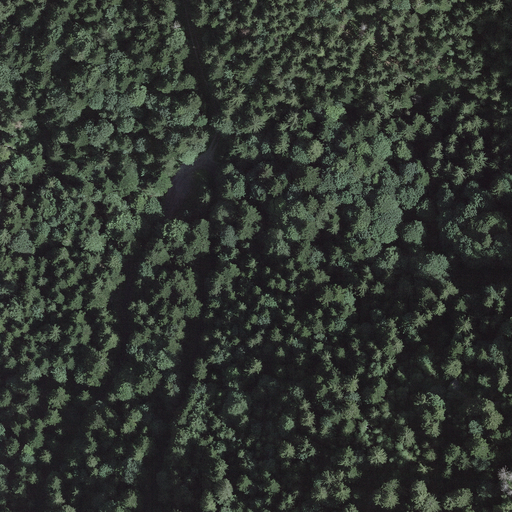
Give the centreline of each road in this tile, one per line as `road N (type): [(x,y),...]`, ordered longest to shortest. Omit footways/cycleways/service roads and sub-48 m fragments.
road 1 (track): [(137,511),(178,407),(217,186),(213,165),(204,161),(184,173),(125,285),(119,352),(41,511)]
road 2 (track): [(186,0),(219,120),(206,162)]
